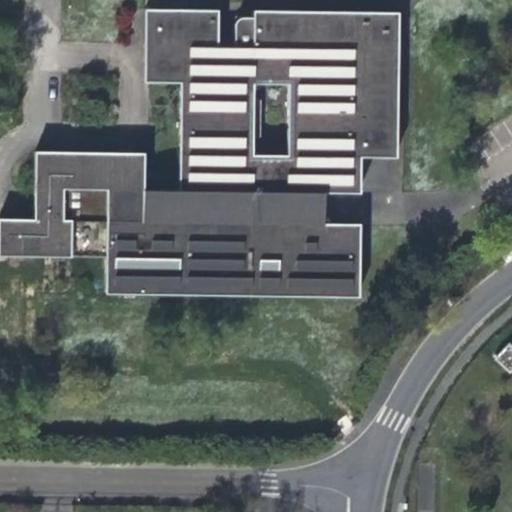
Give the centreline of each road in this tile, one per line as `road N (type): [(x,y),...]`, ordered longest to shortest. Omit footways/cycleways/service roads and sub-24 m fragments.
road 1 (residential): [(0,481),(269,485),(367,495)]
road 2 (residential): [(367,495),(393,419),(438,346),(511,274)]
